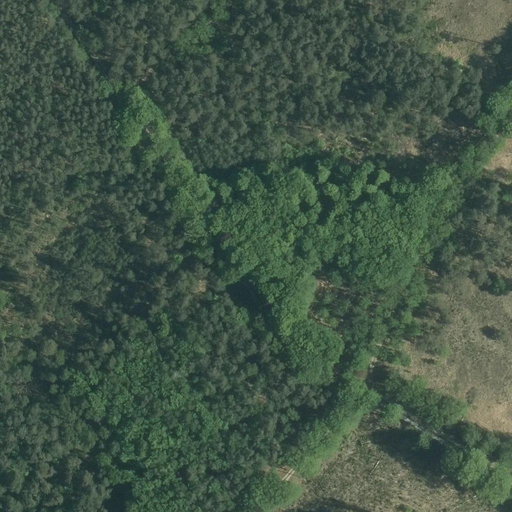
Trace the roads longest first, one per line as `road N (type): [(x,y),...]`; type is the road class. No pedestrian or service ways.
road 1 (track): [(511,477),(292,337),(52,0)]
road 2 (track): [(511,101),(436,195),(365,385)]
road 3 (track): [(256,511),(361,392)]
